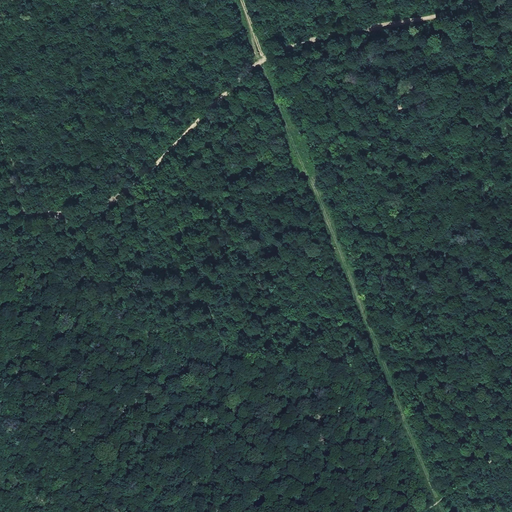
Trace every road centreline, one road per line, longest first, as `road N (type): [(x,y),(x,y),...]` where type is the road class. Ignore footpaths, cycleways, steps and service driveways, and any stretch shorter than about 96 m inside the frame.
road 1 (track): [(260,58),(441,511)]
road 2 (track): [(0,209),(79,210),(119,197),(260,58)]
road 3 (track): [(471,0),(260,58)]
